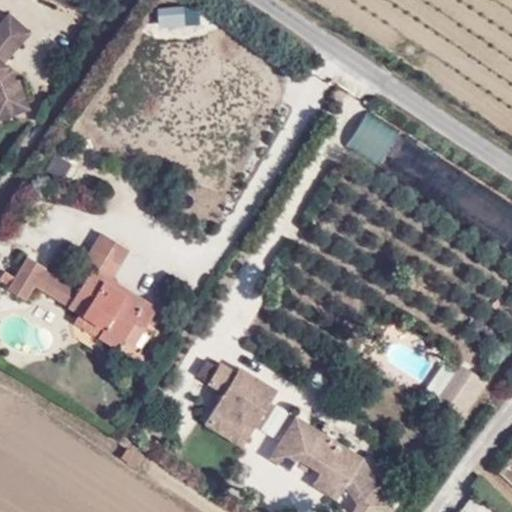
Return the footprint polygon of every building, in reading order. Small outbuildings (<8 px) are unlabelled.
[(197,7),(157,12),(160,29),(199,25),(197,7)] [(8,15),(0,22),(0,122),(33,114),(21,79),(15,79),(6,67),(31,34),(8,15)] [(511,202),(367,110),(345,145),(511,251),(511,202)] [(4,284),(21,293),(31,282),(77,306),(70,316),(118,343),(123,336),(156,300),(113,273),(127,243),(99,227),(83,257),(88,262),(76,281),(44,264),(47,261),(26,250),(4,284)] [(234,364),(220,355),(206,376),(223,388),(202,418),(243,441),(275,381),(239,359),(234,364)] [(462,410),(484,377),(462,360),(438,391),(462,410)] [(334,511),(383,511),(394,495),(362,449),(294,408),(266,454),(290,464),(296,454),(318,466),(309,478),(338,493),(344,481),(354,495),(348,505),(342,502),(334,511)]
